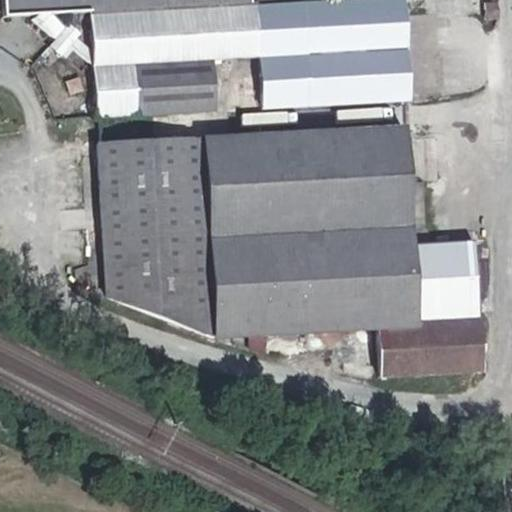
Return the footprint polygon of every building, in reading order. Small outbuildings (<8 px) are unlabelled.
[(28,10),(35,16),(265,11),(265,10),(265,0),(0,0),(0,2),(29,2),(28,10)] [(47,28),(59,37),(65,32),(90,53),(94,107),(208,96),(205,44),(251,41),(252,61),(234,63),(235,81),(254,80),(257,94),(402,81),(396,0),(265,0),(265,10),(265,11),(35,16),(47,28)] [(53,43),(59,37),(47,28),(42,34),(53,43)] [(400,111),(195,125),(208,326),(368,314),(373,359),(475,351),(472,304),(408,308),(405,276),(417,273),(417,265),(407,264),(400,111)] [(208,326),(195,125),(93,131),(94,282),(208,326)] [(276,383),(257,380),(254,395),(274,399),(276,383)]
